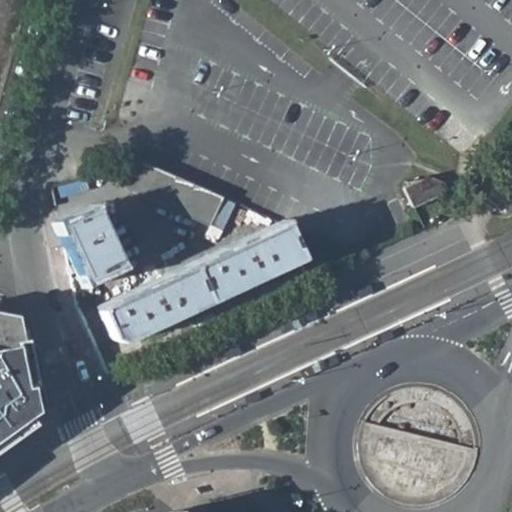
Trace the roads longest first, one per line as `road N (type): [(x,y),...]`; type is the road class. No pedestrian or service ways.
road 1 (residential): [(21,258),(16,230),(83,0)]
road 2 (tertiary): [(358,377),(140,462),(117,485)]
road 3 (residential): [(21,258),(100,487)]
road 4 (tertiary): [(117,485),(150,491),(220,464),(252,464),(332,487)]
road 5 (secondary): [(508,424),(481,380),(452,362),(418,356)]
road 6 (secondary): [(358,377),(326,427),(332,487)]
